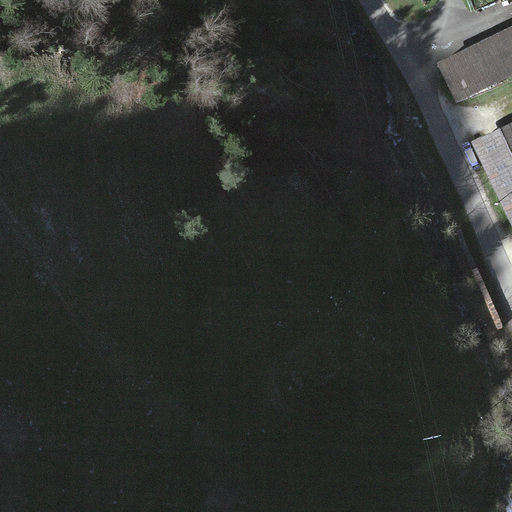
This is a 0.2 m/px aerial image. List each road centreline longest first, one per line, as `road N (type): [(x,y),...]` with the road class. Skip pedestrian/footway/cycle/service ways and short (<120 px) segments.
road 1 (track): [(0,212),(128,368),(226,470),(243,511)]
road 2 (tertiary): [(367,0),(511,292)]
